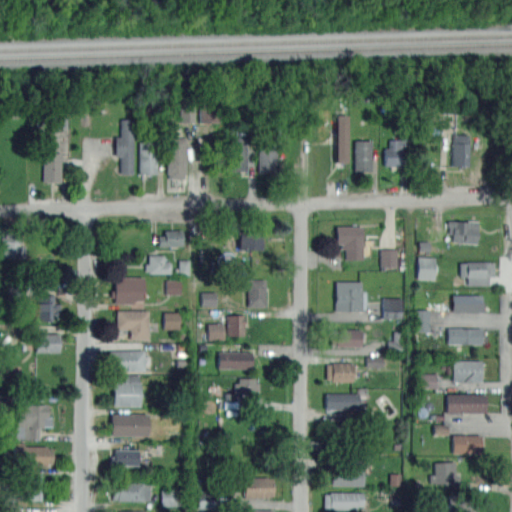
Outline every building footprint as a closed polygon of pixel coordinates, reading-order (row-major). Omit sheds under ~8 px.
[(455,98),(445,98),(445,113),(456,112),(455,98)] [(200,122),(218,121),(218,103),(199,104),(200,122)] [(179,122),(193,122),(192,104),(179,105),(179,122)] [(346,161),(333,161),(333,114),(346,114),(346,161)] [(67,128),(66,116),(52,116),(52,129),(67,128)] [(132,174),(120,174),(120,155),(114,155),(115,136),(120,136),(120,118),(132,118),(132,174)] [(395,169),(389,169),(389,166),(383,165),(384,148),(389,148),(389,139),(400,140),(400,133),(409,133),(408,144),(401,144),(400,164),(396,164),(395,169)] [(257,171),(257,136),(274,135),(275,171),(257,171)] [(468,165),(451,165),(451,143),(452,143),(452,135),(467,135),(467,142),(468,142),(468,165)] [(168,178),(168,173),(166,173),(166,137),(185,137),(185,174),(183,174),(183,178),(168,178)] [(227,170),(227,137),(246,137),(246,170),(227,170)] [(370,171),(352,171),(353,140),(370,141),(370,171)] [(156,173),(138,173),(138,141),(156,141),(156,173)] [(55,148),(55,152),(60,152),(60,182),(42,182),(42,153),(45,153),(45,148),(55,148)] [(475,243),(451,241),(452,234),(448,233),(448,227),(447,227),(447,219),(476,221),(475,243)] [(344,259),(344,249),(340,249),(340,244),(335,244),(334,226),(361,226),(362,258),(344,259)] [(158,235),(158,246),(182,245),(182,230),(164,230),(164,235),(158,235)] [(260,230),(260,248),(238,248),(238,230),(260,230)] [(18,246),(23,246),(23,257),(0,258),(0,236),(4,236),(4,232),(18,232),(18,246)] [(380,267),(396,266),(396,249),(380,249),(380,267)] [(147,273),(147,271),(144,271),(144,263),(147,263),(146,254),(162,254),(163,262),(169,261),(170,273),(147,273)] [(434,257),(416,257),(416,279),(434,279),(434,257)] [(179,274),(189,274),(189,260),(179,259),(179,274)] [(466,285),(466,276),(458,276),(458,262),(493,261),(493,276),(487,276),(487,285),(466,285)] [(131,303),(113,303),(113,276),(142,277),(141,299),(131,299),(131,303)] [(263,306),(247,306),(247,278),(263,279),(263,306)] [(181,280),(166,280),(165,294),(180,295),(181,280)] [(359,310),(334,310),(334,281),(359,281),(359,310)] [(215,292),(201,292),(201,306),(216,305),(215,292)] [(52,302),(59,302),(59,309),(55,310),(55,316),(52,316),(52,320),(39,321),(38,318),(36,318),(35,295),(51,295),(52,302)] [(452,311),(452,296),(479,295),(479,302),(482,302),(482,310),(452,311)] [(401,298),(382,297),(382,318),(401,318),(401,298)] [(146,338),(128,337),(128,328),(115,328),(116,310),(147,311),(146,338)] [(429,310),(414,310),(413,332),(429,332),(429,310)] [(162,329),(179,329),(179,312),(162,312),(162,329)] [(226,314),(244,314),(244,334),(226,335),(226,314)] [(224,339),(224,323),(206,323),(207,340),(224,339)] [(480,343),(445,342),(446,329),(450,329),(450,327),(480,328),(480,343)] [(333,345),(333,343),(329,343),(329,331),(358,330),(359,344),(333,345)] [(402,332),(393,332),(393,340),(387,340),(387,351),(401,351),(402,332)] [(58,352),(34,352),(34,333),(58,333),(58,352)] [(108,370),(108,350),(143,349),(143,369),(108,370)] [(217,369),(216,350),(251,350),(251,368),(217,369)] [(382,367),(382,356),(366,356),(365,366),(382,367)] [(482,382),(452,382),(452,360),(482,360),(482,382)] [(350,381),(329,380),(329,379),(324,379),(324,363),(350,363),(350,381)] [(436,374),(420,373),(420,387),(436,388),(436,374)] [(112,405),(112,380),(124,380),(124,374),(139,374),(139,404),(112,405)] [(253,393),(233,393),(234,382),(238,382),(238,377),(254,378),(253,393)] [(357,408),(324,408),(324,393),(357,393),(357,408)] [(485,411),(445,412),(445,395),(485,394),(485,411)] [(37,438),(15,437),(16,404),(46,405),(45,415),(51,415),(50,425),(43,425),(43,427),(38,427),(37,438)] [(146,435),(109,434),(109,412),(147,413),(146,435)] [(352,442),(338,441),(338,433),(329,432),(329,423),(353,424),(352,442)] [(447,435),(446,425),(432,425),(433,435),(447,435)] [(480,452),(451,452),(450,433),(480,433),(480,452)] [(45,465),(11,464),(12,442),(23,442),(23,445),(46,446),(46,447),(52,448),(51,463),(45,463),(45,465)] [(137,464),(109,464),(109,455),(113,455),(113,450),(137,450),(137,464)] [(356,466),(362,466),(362,485),(330,485),(330,470),(333,470),(333,457),(356,457),(356,466)] [(433,483),(433,482),(429,482),(428,473),(433,473),(432,462),(452,460),(453,474),(456,474),(457,482),(433,483)] [(14,499),(14,475),(39,475),(39,499),(14,499)] [(267,497),(242,497),(242,478),(271,478),(271,495),(267,495),(267,497)] [(115,500),(115,498),(112,498),(111,483),(135,482),(135,484),(150,483),(150,499),(115,500)] [(161,503),(175,503),(175,490),(161,489),(161,503)] [(355,510),(327,509),(327,507),(323,507),(323,493),(330,493),(330,492),(362,493),(361,505),(355,505),(355,510)] [(472,511),(446,511),(447,494),(478,494),(478,511),(472,510),(472,511)] [(213,508),(214,500),(197,499),(197,507),(213,508)]
